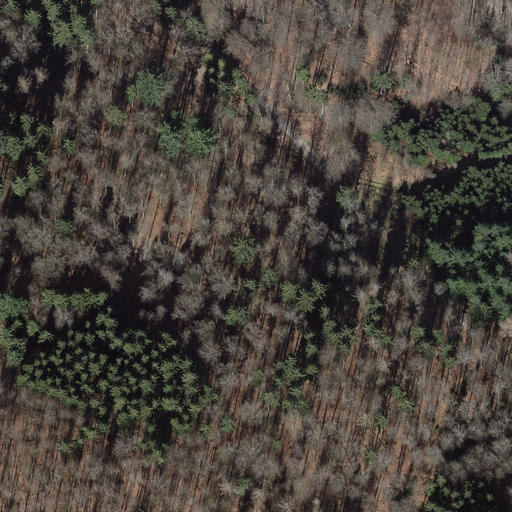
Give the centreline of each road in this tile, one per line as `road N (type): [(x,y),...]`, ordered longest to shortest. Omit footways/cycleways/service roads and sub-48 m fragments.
road 1 (track): [(206,64),(249,89),(511,370)]
road 2 (track): [(206,64),(218,132),(215,202),(199,239),(167,272),(31,370),(0,380)]
road 3 (track): [(338,511),(0,388)]
road 4 (track): [(0,33),(156,91),(185,87),(206,64)]
road 5 (track): [(511,125),(467,80),(426,0)]
